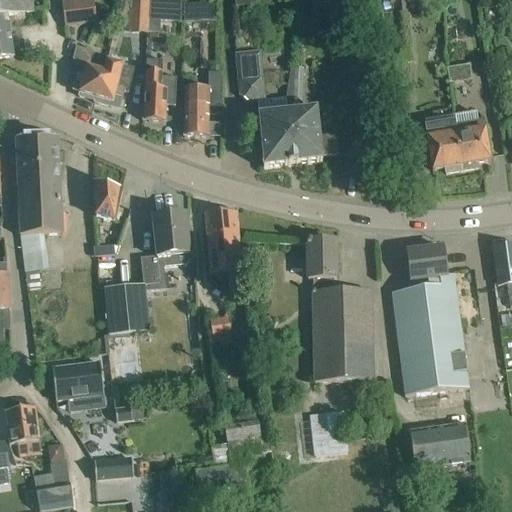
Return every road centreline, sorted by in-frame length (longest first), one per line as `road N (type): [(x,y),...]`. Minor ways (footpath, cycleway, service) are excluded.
road 1 (tertiary): [(511,216),(469,224),(371,220),(285,206),(4,94)]
road 2 (residential): [(0,395),(20,332),(4,94)]
